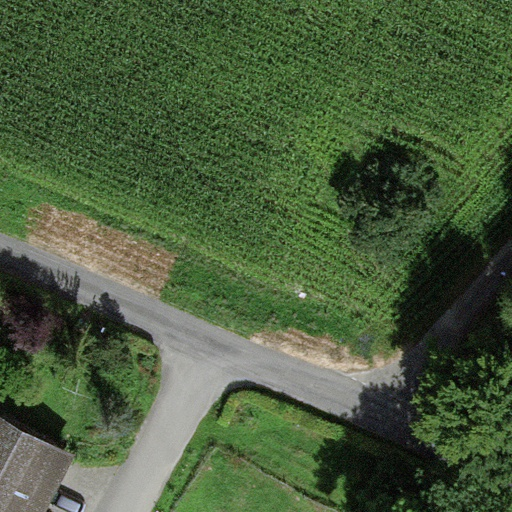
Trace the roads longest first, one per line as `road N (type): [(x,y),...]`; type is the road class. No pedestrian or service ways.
road 1 (residential): [(459,451),(0,223)]
road 2 (track): [(511,166),(277,358)]
